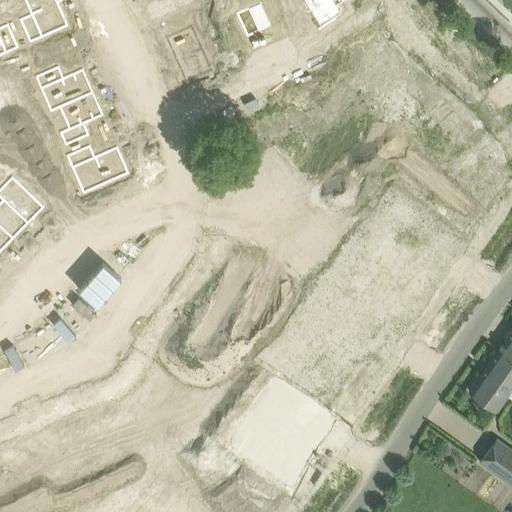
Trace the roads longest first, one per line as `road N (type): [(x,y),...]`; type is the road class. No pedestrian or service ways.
road 1 (residential): [(0,397),(99,355),(181,231),(182,201)]
road 2 (unclassified): [(356,511),(511,280)]
road 3 (residential): [(0,320),(77,242),(182,201)]
road 4 (residential): [(316,43),(155,117)]
road 5 (residential): [(155,117),(107,0)]
